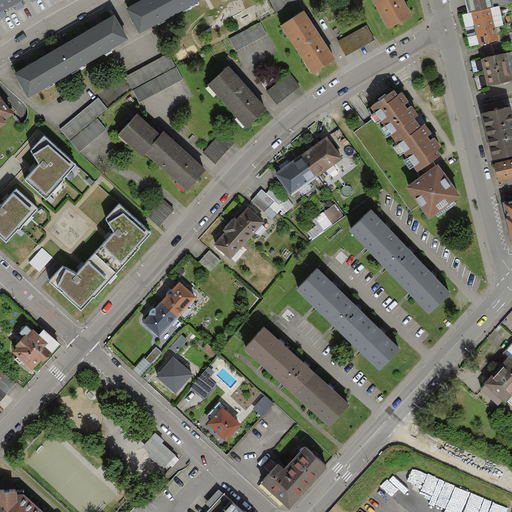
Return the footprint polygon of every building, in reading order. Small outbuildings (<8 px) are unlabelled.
[(0,0),(0,8),(8,4),(5,0),(0,0)] [(165,0),(137,0),(126,7),(140,32),(173,14),(165,0)] [(165,0),(173,14),(198,0),(165,0)] [(269,0),(276,12),(297,0),(269,0)] [(404,0),(373,0),(388,27),(413,15),(404,0)] [(511,0),(468,0),(470,10),(492,5),(511,1),(511,0)] [(492,5),(470,10),(478,45),(499,41),(492,5)] [(305,6),(281,20),(310,70),(334,56),(305,6)] [(116,12),(82,31),(96,56),(130,37),(116,12)] [(260,22),(228,39),(234,51),(266,35),(260,22)] [(365,24),(336,40),(344,55),(373,39),(365,24)] [(82,31),(48,50),(62,76),(96,56),(82,31)] [(48,50),(14,70),(28,95),(62,76),(48,50)] [(511,58),(510,50),(481,56),(488,85),(511,79),(511,58)] [(167,54),(124,78),(130,90),(174,66),(167,54)] [(231,62),(209,79),(245,125),(266,108),(231,62)] [(174,66),(130,90),(138,103),(181,80),(174,66)] [(290,74),(266,91),(275,104),(299,86),(290,74)] [(398,88),(396,85),(371,102),(374,106),(370,109),(378,121),(381,119),(384,123),(380,125),(387,135),(392,132),(397,139),(393,142),(399,152),(403,149),(407,155),(403,158),(409,166),(413,163),(416,168),(441,151),(437,145),(441,142),(435,133),(431,136),(428,131),(431,129),(424,120),(421,122),(415,114),(418,112),(412,102),(409,105),(404,98),(408,96),(401,86),(398,88)] [(12,109),(0,93),(0,124),(6,120),(3,116),(12,109)] [(107,108),(96,97),(60,131),(79,151),(104,128),(95,119),(107,108)] [(511,108),(510,101),(483,107),(493,156),(511,151),(511,108)] [(144,147),(160,129),(138,109),(119,131),(141,151),(144,147)] [(160,129),(144,147),(189,186),(206,168),(161,128),(160,129)] [(234,142),(223,130),(201,151),(213,163),(234,142)] [(77,164),(44,134),(31,149),(39,163),(25,179),(46,198),(77,164)] [(342,156),(327,135),(301,153),(316,175),(342,156)] [(316,175),(301,153),(275,172),(291,193),(316,175)] [(511,156),(494,161),(498,178),(511,174),(511,156)] [(460,192),(438,162),(407,185),(427,214),(433,210),(436,215),(455,201),(453,198),(460,192)] [(38,208),(17,188),(3,202),(0,201),(0,235),(7,242),(38,208)] [(265,194),(260,190),(249,201),(270,219),(280,208),(277,205),(282,199),(270,188),(265,194)] [(511,195),(503,197),(511,241),(511,195)] [(172,209),(160,197),(144,214),(157,225),(172,209)] [(98,248),(119,268),(152,232),(119,202),(105,217),(114,231),(98,248)] [(264,218),(248,204),(237,215),(235,214),(223,227),(225,228),(213,241),(230,256),(264,218)] [(341,215),(333,204),(312,220),(320,231),(341,215)] [(375,256),(399,234),(373,206),(348,229),(375,256)] [(401,284),(425,261),(399,234),(375,256),(401,284)] [(53,258),(43,248),(30,260),(40,271),(53,258)] [(119,268),(98,248),(77,271),(62,265),(50,279),(82,309),(119,268)] [(219,259),(207,249),(197,261),(209,271),(219,259)] [(427,312),(452,289),(425,261),(401,284),(427,312)] [(319,264),(297,285),(324,313),(346,291),(319,264)] [(194,293),(177,279),(141,321),(158,336),(194,293)] [(346,291),(324,313),(352,340),(373,319),(346,291)] [(9,346),(35,368),(59,339),(33,317),(9,346)] [(373,319),(352,340),(379,367),(401,346),(373,319)] [(271,371),(294,347),(266,321),(243,345),(271,371)] [(188,339),(182,334),(170,348),(176,353),(188,339)] [(511,341),(502,352),(507,356),(479,388),(498,404),(504,397),(507,400),(511,394),(511,341)] [(215,352),(205,344),(201,349),(211,358),(215,352)] [(161,352),(154,347),(145,359),(151,364),(161,352)] [(299,397),(322,373),(294,347),(271,371),(299,397)] [(193,374),(174,356),(156,376),(176,393),(193,374)] [(218,383),(203,370),(188,389),(198,397),(202,391),(207,395),(218,383)] [(327,423),(350,399),(322,373),(299,397),(327,423)] [(4,374),(0,378),(0,400),(15,382),(4,374)] [(223,404),(206,421),(224,438),(241,421),(223,404)] [(164,439),(154,431),(143,445),(150,451),(148,454),(164,468),(175,455),(160,443),(164,439)] [(279,458),(260,478),(288,504),(327,461),(305,440),(284,463),(279,458)] [(383,476),(359,503),(350,511),(395,511),(408,499),(383,476)] [(443,483),(430,476),(424,488),(437,494),(443,483)] [(0,511),(48,511),(23,487),(17,488),(16,484),(0,484),(0,511)] [(251,511),(231,494),(215,511),(251,511)]
